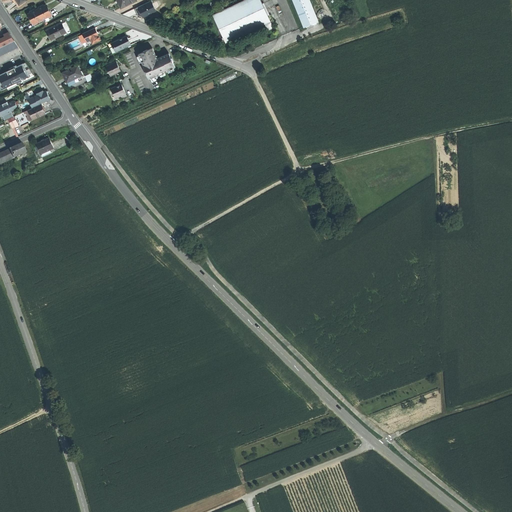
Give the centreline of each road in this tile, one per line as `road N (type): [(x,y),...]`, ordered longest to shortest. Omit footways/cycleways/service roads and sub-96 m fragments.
road 1 (secondary): [(458,511),(375,444),(170,243),(73,117)]
road 2 (track): [(511,119),(300,170),(170,243)]
road 3 (track): [(252,511),(246,496),(511,394)]
road 4 (tertiary): [(0,263),(84,511)]
road 5 (residential): [(69,0),(242,65)]
road 6 (secondary): [(73,117),(0,8)]
road 7 (track): [(300,170),(242,65)]
